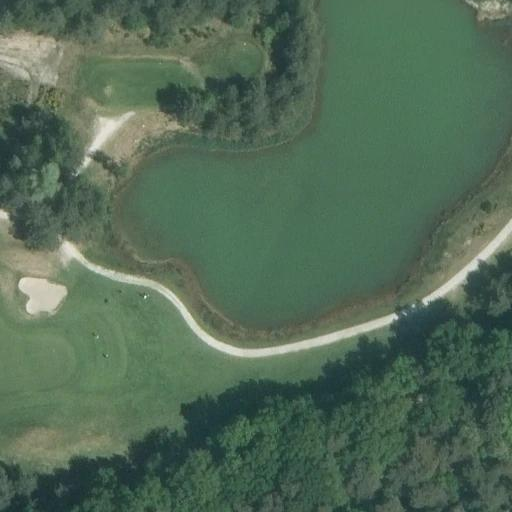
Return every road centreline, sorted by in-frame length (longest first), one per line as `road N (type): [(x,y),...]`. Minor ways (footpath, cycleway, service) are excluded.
road 1 (track): [(445,371),(81,511)]
road 2 (track): [(350,511),(445,371),(511,335)]
